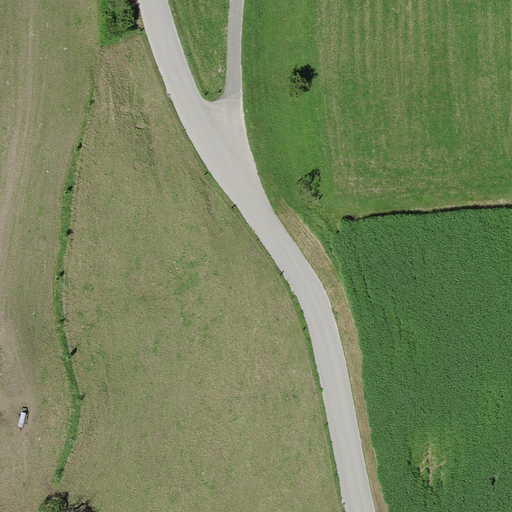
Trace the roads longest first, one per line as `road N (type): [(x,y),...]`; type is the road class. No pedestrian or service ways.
road 1 (unclassified): [(365,511),(340,363),(314,296),(188,92),(162,0)]
road 2 (track): [(240,172),(237,0)]
